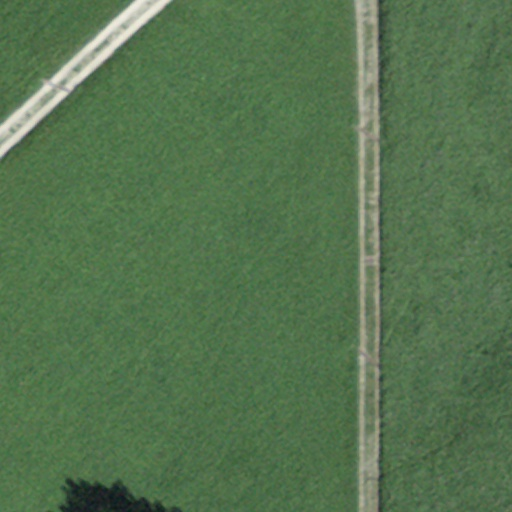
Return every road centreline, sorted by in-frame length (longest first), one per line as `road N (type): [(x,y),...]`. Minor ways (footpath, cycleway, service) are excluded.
road 1 (track): [(357,511),(366,0)]
road 2 (track): [(150,0),(0,130)]
